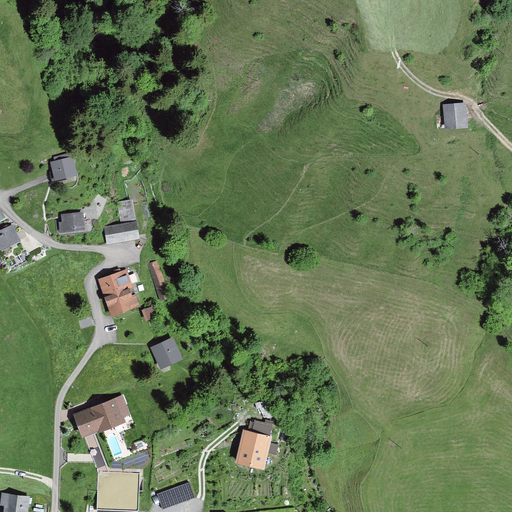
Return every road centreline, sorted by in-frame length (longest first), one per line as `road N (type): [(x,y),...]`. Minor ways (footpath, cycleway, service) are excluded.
road 1 (residential): [(54,511),(57,411),(99,337),(90,282),(109,255),(46,241),(12,215),(7,197),(43,179)]
road 2 (track): [(511,142),(464,98),(416,86),(390,47),(391,0)]
